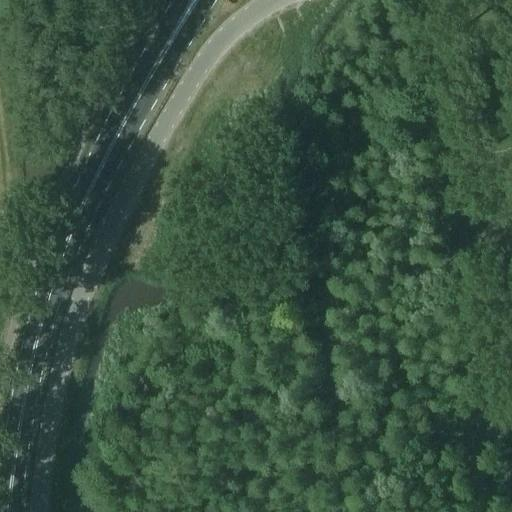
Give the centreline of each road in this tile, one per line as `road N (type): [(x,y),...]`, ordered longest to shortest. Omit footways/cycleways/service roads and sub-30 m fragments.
road 1 (tertiary): [(37,511),(58,375),(128,188),(205,56),(278,0)]
road 2 (primary): [(6,511),(25,377),(75,221),(195,0)]
